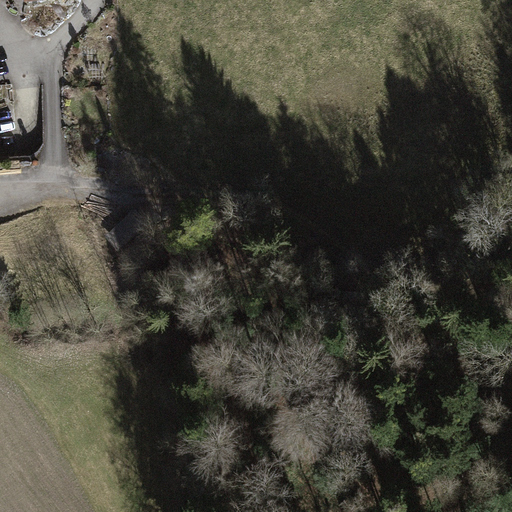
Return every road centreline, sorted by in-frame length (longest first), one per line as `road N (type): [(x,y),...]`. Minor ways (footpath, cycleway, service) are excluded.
road 1 (track): [(511,303),(371,278),(283,222),(57,182)]
road 2 (track): [(88,0),(53,39),(48,64),(57,182),(0,200)]
